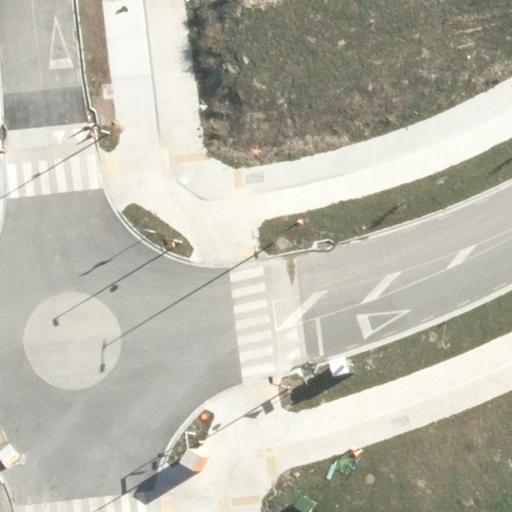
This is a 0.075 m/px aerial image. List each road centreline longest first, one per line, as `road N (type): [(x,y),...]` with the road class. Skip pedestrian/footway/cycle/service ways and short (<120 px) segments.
road 1 (tertiary): [(511,225),(397,274),(172,321)]
road 2 (tertiary): [(65,241),(37,0)]
road 3 (tertiary): [(172,321),(175,353),(150,413),(95,446)]
road 4 (tertiary): [(65,241),(133,262),(158,288),(172,321)]
